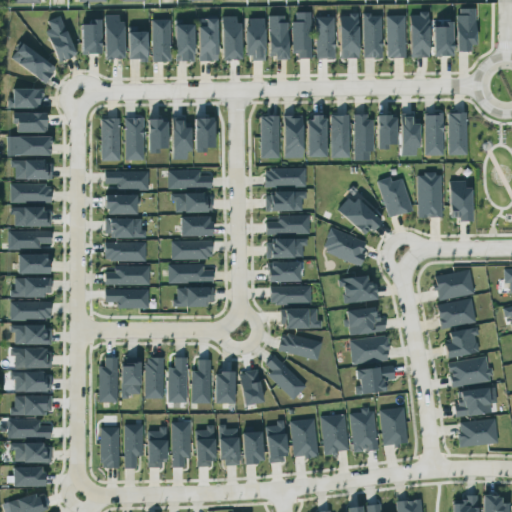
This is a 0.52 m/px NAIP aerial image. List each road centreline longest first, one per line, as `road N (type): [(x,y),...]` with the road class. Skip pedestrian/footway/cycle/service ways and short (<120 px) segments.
road 1 (residential): [(86,492),(280,491),(436,468),(511,468)]
road 2 (residential): [(482,84),(73,91)]
road 3 (residential): [(73,91),(75,478),(86,492)]
road 4 (residential): [(74,329),(209,328),(233,315),(232,89)]
road 5 (residential): [(436,468),(397,249),(511,246)]
